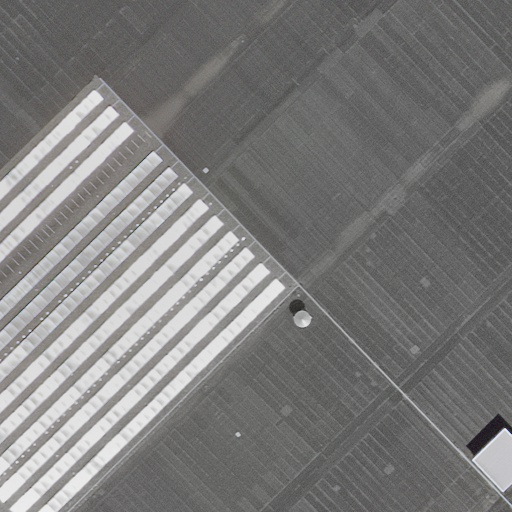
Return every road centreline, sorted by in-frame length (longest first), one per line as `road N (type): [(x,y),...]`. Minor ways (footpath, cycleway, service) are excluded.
road 1 (motorway): [(511,6),(93,511)]
road 2 (motorway): [(252,511),(511,195)]
road 3 (primary): [(195,0),(0,231)]
